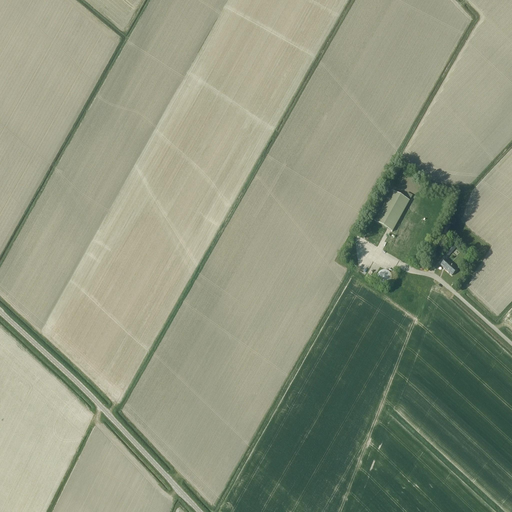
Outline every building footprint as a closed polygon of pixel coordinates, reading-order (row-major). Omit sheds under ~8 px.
[(375,221),(375,222),(387,229),(392,232),(407,205),(409,201),(391,191),(375,221)] [(403,240),(411,224),(408,223),(405,227),(402,232),(402,231),(399,238),(403,240)] [(444,255),(447,258),(457,248),(453,245),(444,255)] [(457,270),(446,259),(440,265),(452,276),(457,270)] [(385,270),(384,270),(383,270),(382,270),(382,271),(381,271),(380,271),(380,272),(379,272),(379,273),(378,273),(378,274),(378,275),(377,275),(377,276),(377,277),(377,278),(377,279),(378,280),(378,281),(379,282),(380,283),(381,283),(381,284),(382,284),(383,284),(384,284),(385,284),(386,284),(387,284),(388,283),(389,283),(389,282),(390,282),(390,281),(391,280),(391,279),(391,278),(391,277),(391,276),(391,275),(391,274),(390,274),(390,273),(389,272),(388,271),(387,271),(386,270),(385,270)]
